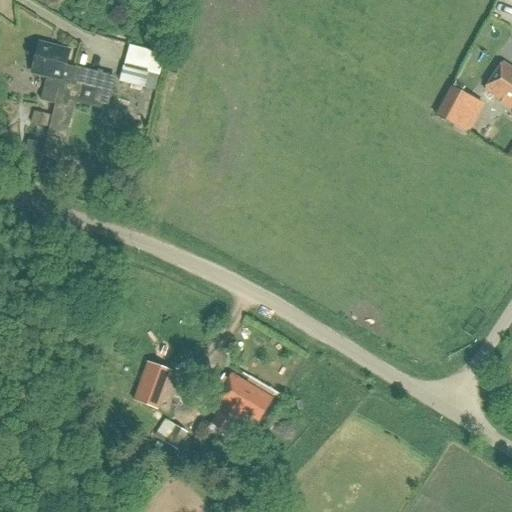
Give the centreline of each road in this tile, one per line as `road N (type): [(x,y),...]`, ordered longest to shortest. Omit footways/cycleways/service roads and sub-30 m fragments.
road 1 (unclassified): [(445,407),(263,298),(58,212),(0,197)]
road 2 (unclassified): [(445,407),(511,305)]
